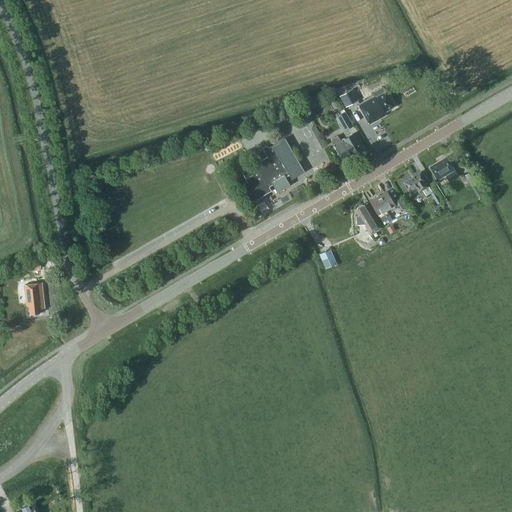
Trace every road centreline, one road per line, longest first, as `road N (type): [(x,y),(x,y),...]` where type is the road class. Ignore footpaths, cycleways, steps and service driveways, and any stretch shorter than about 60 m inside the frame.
road 1 (secondary): [(103,332),(511,91)]
road 2 (unclassified): [(103,332),(60,238),(33,90),(0,3)]
